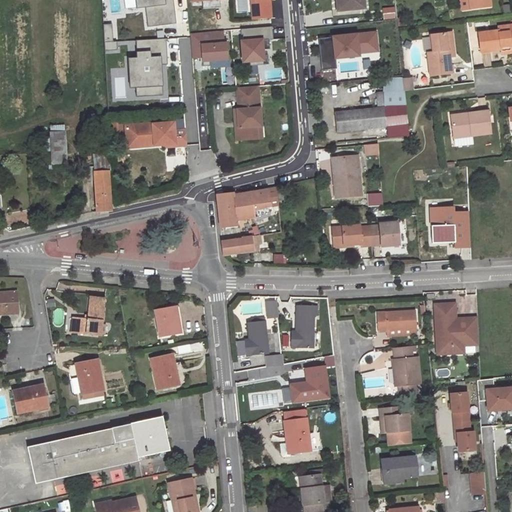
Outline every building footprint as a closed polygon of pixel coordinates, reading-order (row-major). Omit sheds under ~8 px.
[(134,0),(135,9),(144,8),(146,27),(175,25),(173,0),(166,1),(165,0),(134,0)] [(251,0),(253,19),(271,17),(269,0),(251,0)] [(363,9),(361,0),(335,0),(337,11),(363,9)] [(470,10),(468,0),(459,0),(461,11),(470,10)] [(468,0),(470,10),(490,7),(489,0),(468,0)] [(112,25),(104,25),(105,43),(113,43),(112,25)] [(242,30),(245,66),(268,64),(267,50),(270,49),(269,40),(273,39),(272,28),(242,30)] [(498,30),(478,32),(478,33),(479,51),(500,49),(500,47),(509,45),(510,52),(511,51),(511,30),(507,31),(507,29),(498,30)] [(222,32),(190,34),(192,58),(202,57),(203,66),(209,66),(209,61),(227,59),(226,43),(223,43),(222,32)] [(375,32),(321,38),(322,46),(318,47),(321,70),(336,68),(335,58),(334,55),(358,53),(358,50),(376,48),(375,32)] [(450,73),(448,56),(447,47),(452,46),(451,32),(432,35),(434,51),(426,53),(429,76),(450,73)] [(166,58),(165,39),(135,41),(136,59),(127,60),(128,76),(134,81),(135,89),(142,88),(142,98),(162,96),(160,66),(160,58),(166,58)] [(119,51),(119,42),(105,43),(105,52),(119,51)] [(405,105),(403,83),(402,78),(382,79),(383,92),(377,93),(378,108),(386,107),(405,105)] [(260,128),(258,88),(236,90),(238,111),(233,112),(234,121),(238,120),(238,129),(235,130),(236,142),(256,140),(255,128),(260,128)] [(378,108),(333,114),(336,134),(385,128),(386,138),(408,135),(405,105),(386,107),(378,108)] [(453,138),(490,133),(487,111),(469,114),(469,116),(451,118),(453,138)] [(127,145),(152,143),(153,147),(163,146),(174,145),(175,149),(186,148),(184,132),(173,133),(173,124),(152,126),(152,124),(125,127),(127,145)] [(50,164),(66,164),(65,125),(48,125),(50,164)] [(363,156),(377,154),(376,144),(362,146),(363,156)] [(105,154),(92,156),(93,162),(109,161),(109,154),(105,154)] [(360,196),(357,157),(330,159),(334,198),(360,196)] [(109,161),(93,162),(93,172),(93,173),(108,172),(110,172),(109,161)] [(111,211),(108,172),(93,173),(93,180),(95,213),(111,211)] [(277,208),(274,189),(233,196),(233,194),(215,196),(218,228),(236,226),(235,221),(270,215),(269,210),(277,208)] [(454,248),(469,247),(468,212),(453,212),(453,207),(430,208),(431,243),(454,242),(454,248)] [(397,222),(378,224),(378,225),(368,226),(370,245),(380,245),(381,246),(398,245),(397,222)] [(333,246),(360,244),(360,246),(370,245),(368,226),(359,227),(359,225),(332,228),(333,246)] [(279,249),(278,242),(258,245),(257,238),(250,239),(252,252),(279,249)] [(252,252),(250,239),(219,242),(221,257),(252,252)] [(13,310),(11,294),(4,294),(4,292),(0,291),(0,313),(6,313),(5,311),(13,310)] [(99,335),(103,298),(89,297),(87,319),(72,318),(70,332),(99,335)] [(454,303),(434,304),(436,346),(463,345),(463,341),(478,340),(477,317),(463,318),(463,326),(455,326),(455,318),(454,303)] [(180,332),(176,306),(155,310),(159,336),(180,332)] [(276,307),(266,308),(267,320),(277,319),(276,307)] [(316,318),(316,309),(296,308),(295,333),(295,339),(290,339),(290,350),(312,351),(313,318),(316,318)] [(387,336),(416,334),(415,329),(414,311),(377,314),(378,332),(387,331),(387,336)] [(463,326),(463,318),(455,318),(455,326),(463,326)] [(267,355),(264,323),(247,325),(248,341),(249,346),(244,346),(245,357),(267,355)] [(236,341),(237,355),(244,355),(243,341),(236,341)] [(436,346),(436,354),(463,352),(463,345),(436,346)] [(391,360),(394,387),(397,387),(398,398),(416,396),(415,385),(417,385),(415,358),(410,358),(409,353),(414,353),(414,347),(392,350),(393,360),(391,360)] [(179,385),(173,356),(151,361),(157,390),(179,385)] [(281,366),(280,356),(265,357),(266,368),(281,366)] [(103,389),(97,359),(76,364),(82,394),(103,389)] [(291,387),(293,404),(328,399),(324,369),(306,371),(308,385),(291,387)] [(76,378),(70,379),(72,394),(78,393),(76,378)] [(492,378),(476,380),(477,401),(486,400),(487,410),(511,408),(511,387),(493,389),(492,378)] [(18,412),(39,407),(39,411),(49,409),(44,384),(14,391),(18,412)] [(468,421),(466,392),(450,394),(451,412),(452,412),(453,422),(468,421)] [(409,445),(406,414),(401,414),(400,407),(379,409),(379,417),(383,417),(385,433),(386,447),(409,445)] [(284,422),(304,419),(303,412),(283,414),(284,422)] [(111,429),(48,441),(55,478),(138,461),(137,457),(168,450),(161,417),(111,428),(111,429)] [(310,452),(306,419),(304,419),(284,422),(287,444),(280,445),(281,456),(283,458),(291,457),(290,454),(310,452)] [(468,421),(453,422),(454,433),(456,433),(458,451),(474,450),(472,431),(469,432),(468,421)] [(55,478),(48,441),(32,445),(39,481),(55,478)] [(415,475),(414,456),(380,459),(382,482),(401,481),(401,477),(415,475)] [(483,471),(469,472),(471,494),(485,493),(483,471)] [(322,502),(318,475),(298,478),(302,505),(322,502)] [(168,484),(173,511),(196,511),(195,503),(192,502),(191,496),(194,496),(191,479),(168,484)] [(137,511),(134,498),(94,507),(95,511),(137,511)]
